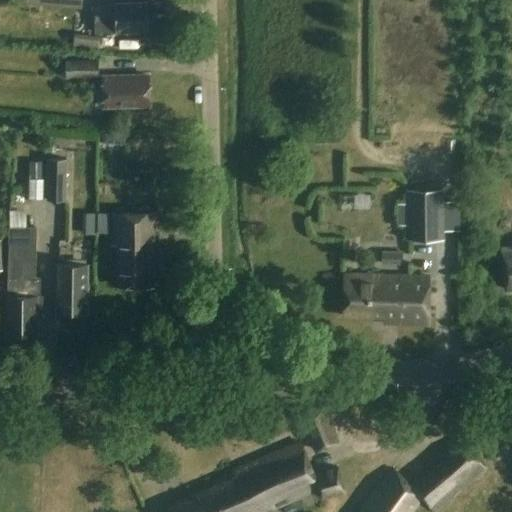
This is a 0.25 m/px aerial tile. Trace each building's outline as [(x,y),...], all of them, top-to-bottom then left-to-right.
[(83,0),(29,0),(29,7),(83,10),(83,0)] [(150,31),(149,3),(95,5),(96,32),(115,31),(115,32),(150,31)] [(100,79),(100,60),(67,60),(67,79),(100,79)] [(103,77),(104,106),(151,106),(151,76),(103,77)] [(68,159),(48,159),(47,200),(68,200),(68,159)] [(445,239),(444,189),(407,189),(407,239),(445,239)] [(158,232),(158,213),(113,213),(113,245),(117,245),(117,286),(154,286),(154,232),(158,232)] [(27,214),(9,214),(9,226),(8,334),(37,334),(37,313),(43,313),(43,296),(40,296),(40,278),(35,278),(36,227),(27,227),(27,214)] [(511,246),(502,248),(506,289),(511,288),(511,246)] [(381,251),(381,265),(400,265),(400,252),(381,251)] [(86,264),(60,263),(60,282),(59,282),(59,313),(86,314),(86,264)] [(430,276),(344,275),(344,315),(385,316),(385,323),(429,324),(430,276)] [(339,442),(326,406),(300,415),(313,451),(339,442)] [(223,509),(223,511),(257,511),(268,507),(269,511),(319,490),(322,498),(346,491),(338,465),(315,472),(301,441),(234,471),(236,477),(213,487),(222,509),(223,509)] [(436,511),(485,468),(463,443),(445,459),(410,487),(394,469),(363,507),(365,509),(361,511),(416,511),(425,501),(435,511),(436,511)] [(167,511),(223,511),(223,509),(222,509),(213,487),(165,508),(167,511)]
